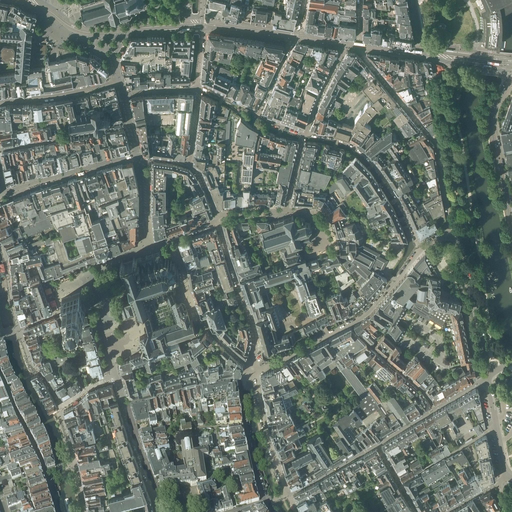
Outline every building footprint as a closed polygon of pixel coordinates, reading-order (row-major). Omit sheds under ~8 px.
[(81,12),(82,14),(104,7),(107,18),(108,22),(121,19),(121,20),(122,20),(122,19),(126,17),(126,19),(127,18),(127,17),(130,16),(130,17),(131,16),(128,13),(135,6),(141,1),(144,5),(145,4),(143,2),(144,0),(91,0),(92,2),(80,6),(80,7),(81,11),(81,12)] [(245,4),(227,0),(206,0),(206,2),(199,0),(199,2),(199,3),(206,4),(205,11),(204,14),(205,14),(205,15),(214,16),(215,14),(222,16),(224,17),(225,18),(227,18),(228,17),(231,18),(238,20),(238,19),(241,20),(242,17),(243,17),(245,10),(244,10),(245,4)] [(253,6),(252,9),(267,11),(267,9),(278,12),(278,11),(273,10),(274,0),(248,0),(248,5),(253,6)] [(287,10),(286,14),(297,16),(300,3),(300,0),(283,0),(283,3),(285,3),(284,7),(286,7),(286,10),(287,10)] [(396,10),(409,12),(408,9),(408,7),(407,4),(406,0),(399,0),(400,0),(391,2),(391,7),(395,6),(395,7),(394,7),(394,11),(396,10)] [(485,32),(485,34),(486,34),(486,37),(485,37),(486,37),(485,40),(483,40),(483,41),(485,41),(484,43),(484,44),(487,44),(489,45),(488,48),(496,49),(497,46),(498,43),(500,43),(500,42),(501,39),(501,37),(501,34),(501,32),(501,29),(501,27),(501,24),(501,21),(501,19),(501,17),(501,15),(503,13),(511,9),(511,0),(476,0),(482,11),(481,11),(482,17),(484,17),(485,19),(485,22),(485,25),(485,27),(485,29),(485,32)] [(145,6),(144,5),(141,1),(135,6),(139,11),(145,6)] [(335,12),(355,15),(356,15),(356,13),(355,13),(356,8),(339,6),(309,1),(308,8),(316,9),(320,10),(325,11),(327,11),(335,12)] [(0,17),(5,18),(5,17),(7,13),(8,13),(13,5),(12,4),(11,5),(8,4),(5,3),(5,4),(4,4),(4,3),(1,3),(0,3),(0,2),(0,17)] [(5,19),(8,20),(19,24),(25,13),(14,5),(13,5),(8,13),(7,13),(5,17),(5,18),(5,19)] [(128,13),(131,16),(132,17),(139,11),(135,6),(128,13)] [(104,7),(82,14),(82,15),(83,17),(83,18),(83,17),(84,20),(84,21),(84,20),(85,24),(85,25),(96,22),(107,18),(104,7)] [(363,16),(372,17),(375,18),(375,13),(376,13),(376,12),(375,12),(375,8),(363,7),(363,16)] [(306,21),(314,22),(316,9),(308,8),(306,21)] [(265,24),(266,19),(267,11),(252,9),(250,22),(251,22),(253,22),(265,24)] [(267,9),(267,11),(266,19),(271,20),(273,21),(273,22),(273,23),(273,24),(272,25),(273,25),(276,26),(286,27),(293,29),(294,28),(293,28),(295,20),(296,20),(297,16),(297,17),(297,16),(286,14),(282,13),(278,12),(267,9)] [(318,21),(318,23),(317,32),(323,33),(324,33),(324,34),(326,21),(326,18),(324,18),(325,11),(320,10),(319,17),(318,21)] [(396,20),(411,22),(410,22),(410,18),(409,15),(409,12),(396,10),(396,11),(397,11),(396,20)] [(331,35),(333,22),(333,17),(333,16),(334,16),(335,12),(327,11),(326,18),(326,21),(324,34),(331,34),(331,35)] [(333,22),(339,22),(339,18),(342,19),(350,19),(354,20),(355,20),(355,15),(335,12),(334,16),(333,16),(333,17),(333,22)] [(25,13),(19,24),(32,30),(33,29),(35,21),(36,16),(25,13)] [(363,16),(363,25),(366,25),(366,24),(368,24),(368,21),(371,21),(372,17),(363,16)] [(375,41),(378,18),(375,18),(372,17),(371,21),(371,24),(370,23),(370,28),(371,28),(369,40),(374,41),(375,41)] [(337,35),(343,36),(345,20),(342,19),(339,18),(339,22),(337,35)] [(381,42),(381,33),(382,31),(383,19),(381,18),(378,18),(375,41),(380,41),(380,42),(381,42)] [(397,28),(412,31),(411,25),(411,22),(396,20),(383,19),(382,31),(382,29),(383,26),(389,27),(389,23),(398,24),(397,28)] [(1,38),(18,39),(19,24),(8,20),(8,29),(6,29),(6,30),(1,29),(1,38)] [(311,32),(317,32),(318,23),(314,22),(306,21),(305,24),(304,29),(306,31),(311,31),(311,32)] [(363,25),(363,31),(369,32),(370,28),(370,23),(371,24),(371,21),(368,21),(368,24),(366,24),(366,25),(363,25)] [(18,39),(18,45),(17,52),(16,61),(16,64),(16,66),(15,73),(29,70),(32,39),(32,30),(19,24),(18,39)] [(397,36),(399,36),(406,37),(413,38),(413,37),(413,35),(413,34),(412,31),(397,28),(397,29),(398,29),(397,36)] [(207,55),(214,57),(215,58),(216,54),(213,54),(214,35),(210,34),(209,34),(208,35),(208,39),(207,39),(207,49),(207,51),(207,55)] [(221,45),(218,59),(224,60),(227,44),(226,44),(228,37),(227,37),(224,36),(223,36),(222,35),(221,35),(220,44),(221,45)] [(396,44),(398,44),(399,36),(397,36),(392,35),(391,43),(396,44)] [(399,44),(405,45),(406,37),(399,36),(398,44),(399,44)] [(227,44),(224,60),(229,61),(232,52),(233,49),(233,47),(234,43),(235,38),(235,37),(233,37),(228,37),(226,44),(227,44)] [(259,55),(260,51),(264,42),(251,40),(250,39),(248,39),(248,40),(238,38),(238,37),(236,37),(235,38),(234,43),(233,47),(233,49),(237,50),(255,53),(259,55)] [(406,37),(405,45),(407,46),(407,45),(413,46),(414,47),(415,47),(415,45),(414,45),(413,38),(406,37)] [(121,59),(144,60),(144,62),(148,62),(148,74),(155,74),(161,74),(161,73),(156,72),(156,65),(158,65),(158,60),(164,60),(165,61),(165,39),(164,39),(159,39),(154,39),(154,38),(144,38),(144,44),(129,44),(128,46),(125,52),(124,52),(124,53),(121,58),(121,59)] [(166,39),(165,39),(165,61),(172,61),(172,56),(172,49),(174,49),(174,39),(173,39),(172,39),(171,39),(170,39),(166,39)] [(174,39),(174,49),(172,49),(172,56),(183,57),(192,58),(193,51),(194,39),(184,39),(174,39)] [(269,49),(269,54),(278,56),(280,57),(285,48),(285,47),(284,46),(283,45),(282,45),(264,42),(260,51),(264,53),(266,49),(269,49)] [(295,45),(292,49),(296,51),(305,55),(307,51),(307,50),(309,45),(307,45),(298,44),(295,45)] [(305,55),(308,56),(310,53),(313,46),(309,45),(307,50),(307,51),(305,55)] [(0,71),(7,71),(7,69),(10,69),(10,70),(13,71),(13,65),(16,66),(16,64),(13,64),(14,61),(16,61),(17,52),(14,52),(14,49),(12,47),(4,46),(1,48),(1,51),(0,50),(0,71)] [(311,59),(310,62),(317,66),(322,53),(321,53),(321,52),(320,52),(321,47),(313,46),(310,53),(308,56),(312,58),(311,59)] [(317,66),(328,72),(330,66),(324,63),(327,54),(328,48),(321,47),(320,52),(321,52),(321,53),(322,53),(317,66)] [(327,54),(328,54),(328,56),(334,59),(336,54),(337,52),(338,51),(337,50),(336,50),(333,49),(330,49),(328,48),(327,54)] [(292,49),(290,53),(300,58),(302,55),(304,56),(305,56),(311,59),(312,58),(308,56),(305,55),(296,51),(292,49)] [(346,52),(343,58),(349,61),(354,52),(348,51),(347,50),(346,51),(346,52)] [(358,56),(354,52),(349,61),(352,64),(358,56)] [(215,71),(217,65),(214,64),(215,61),(213,60),(214,57),(207,55),(204,55),(198,53),(198,54),(197,65),(203,66),(203,65),(206,66),(206,67),(210,68),(210,70),(215,71)] [(287,60),(287,61),(295,65),(295,64),(299,66),(300,63),(298,62),(300,58),(290,53),(287,60)] [(77,54),(76,56),(76,62),(76,65),(77,68),(77,70),(84,69),(84,70),(91,69),(89,58),(77,54)] [(324,63),(330,66),(334,59),(328,56),(328,54),(327,54),(324,63)] [(372,62),(376,66),(381,61),(379,61),(380,56),(366,54),(372,62)] [(45,68),(42,68),(43,74),(71,72),(77,70),(77,68),(76,65),(76,62),(76,56),(75,57),(68,58),(66,58),(66,59),(60,61),(60,60),(56,61),(49,63),(48,61),(49,61),(48,58),(46,58),(45,68)] [(255,63),(259,65),(259,64),(265,67),(265,66),(274,70),(279,61),(266,57),(263,56),(261,60),(257,58),(255,63)] [(355,66),(362,61),(358,56),(352,64),(355,66)] [(383,63),(383,67),(387,67),(388,67),(389,63),(385,62),(386,56),(385,56),(385,57),(385,56),(380,56),(379,61),(381,61),(382,62),(382,63),(383,63)] [(171,76),(171,84),(189,83),(190,83),(190,82),(190,81),(189,81),(191,70),(192,58),(183,57),(181,76),(171,76)] [(94,59),(89,58),(91,69),(96,68),(100,64),(94,59)] [(334,74),(347,85),(351,80),(357,71),(358,72),(361,71),(360,70),(366,65),(362,61),(355,66),(352,64),(349,61),(343,58),(334,74)] [(395,72),(398,76),(405,75),(405,59),(399,58),(399,68),(393,67),(393,68),(395,72)] [(123,68),(132,69),(139,69),(139,71),(142,71),(142,74),(148,74),(148,62),(144,62),(144,60),(121,59),(123,67),(123,68)] [(392,85),(396,90),(417,84),(415,74),(416,73),(414,60),(405,59),(405,75),(398,76),(400,78),(392,85)] [(161,74),(155,74),(155,85),(171,84),(171,76),(172,61),(165,61),(164,60),(164,72),(164,76),(160,76),(160,75),(161,75),(161,74)] [(287,61),(284,67),(293,71),(295,69),(293,68),(295,65),(287,61)] [(430,62),(424,61),(423,61),(427,81),(439,78),(439,79),(441,79),(440,75),(436,75),(434,64),(432,64),(431,62),(430,62)] [(303,72),(312,76),(323,81),(328,72),(317,66),(310,62),(309,63),(307,62),(306,64),(304,64),(302,69),(304,70),(303,72)] [(108,70),(100,64),(96,68),(100,72),(106,75),(108,70)] [(216,89),(227,94),(233,77),(234,76),(235,72),(220,66),(217,64),(217,65),(215,71),(214,78),(212,87),(213,87),(211,94),(214,95),(216,89)] [(259,64),(259,65),(257,69),(262,72),(263,71),(272,75),(273,72),(274,70),(265,66),(265,67),(259,64)] [(197,65),(195,76),(200,77),(201,77),(204,78),(207,78),(207,74),(209,75),(209,77),(214,78),(215,71),(210,70),(210,68),(206,67),(206,66),(203,65),(203,66),(197,65)] [(361,71),(363,74),(368,70),(369,69),(368,67),(367,66),(366,66),(366,65),(360,70),(361,71)] [(296,66),(295,69),(293,71),(284,67),(282,70),(281,71),(282,72),(281,73),(290,78),(291,76),(292,76),(293,76),(294,77),(294,76),(295,76),(296,73),(301,75),(303,72),(304,70),(302,69),(296,66)] [(15,73),(15,77),(20,77),(25,76),(26,76),(30,76),(37,75),(43,74),(42,68),(41,68),(29,70),(15,73)] [(105,79),(106,75),(100,72),(96,68),(97,71),(96,71),(98,81),(105,79)] [(383,74),(386,78),(395,72),(393,68),(393,70),(390,71),(389,70),(383,74)] [(77,70),(80,85),(87,84),(84,70),(84,69),(77,70)] [(84,70),(87,84),(93,82),(91,69),(84,70)] [(132,69),(132,75),(132,79),(133,87),(134,87),(138,86),(138,87),(140,86),(139,71),(139,69),(132,69)] [(257,69),(255,75),(260,77),(260,76),(269,81),(272,75),(263,71),(262,72),(257,69)] [(368,70),(363,74),(368,80),(370,79),(374,76),(369,69),(368,70)] [(71,72),(74,86),(80,85),(77,70),(71,72)] [(126,79),(126,80),(130,79),(132,79),(132,75),(130,75),(129,71),(124,71),(124,72),(125,74),(124,75),(124,76),(125,75),(125,76),(126,79)] [(139,71),(140,86),(144,86),(145,86),(148,86),(147,80),(143,80),(142,74),(142,71),(139,71)] [(43,74),(44,91),(50,91),(56,90),(74,86),(71,72),(43,74)] [(386,78),(392,85),(400,78),(398,76),(395,72),(386,78)] [(417,84),(422,83),(423,83),(420,73),(420,72),(416,73),(415,74),(417,84)] [(279,76),(277,80),(287,85),(290,78),(281,73),(280,74),(280,76),(280,75),(279,76)] [(30,76),(26,76),(26,83),(28,93),(37,92),(39,92),(44,91),(43,74),(37,75),(30,76)] [(155,74),(148,74),(142,74),(143,80),(147,80),(148,86),(155,85),(155,74)] [(207,78),(204,78),(204,82),(203,83),(204,83),(212,87),(214,78),(209,77),(209,75),(207,74),(207,78)] [(321,101),(334,107),(335,106),(340,109),(341,107),(338,105),(340,102),(335,100),(332,100),(334,97),(335,97),(336,96),(334,95),(339,86),(345,89),(347,85),(334,74),(331,82),(321,101)] [(255,81),(257,82),(266,87),(267,85),(269,82),(269,81),(260,76),(260,77),(255,75),(252,80),(255,81)] [(204,82),(204,78),(201,77),(200,77),(195,76),(195,79),(195,80),(195,81),(196,83),(200,83),(200,87),(201,88),(202,89),(204,90),(204,91),(205,84),(204,84),(204,83),(203,83),(204,82)] [(231,96),(235,98),(239,86),(234,84),(237,77),(234,76),(233,77),(227,94),(223,100),(228,102),(231,96)] [(312,76),(308,85),(319,90),(319,89),(320,88),(320,87),(320,86),(321,85),(322,83),(323,82),(323,81),(312,76)] [(389,107),(390,107),(396,101),(390,95),(385,89),(384,87),(375,77),(373,78),(362,87),(373,100),(377,108),(382,114),(389,107)] [(243,102),(247,90),(249,86),(244,83),(245,80),(242,78),(241,82),(239,86),(235,98),(237,99),(238,100),(235,105),(238,107),(240,108),(243,102)] [(274,87),(291,95),(292,94),(293,95),(296,89),(296,90),(299,84),(297,83),(298,82),(296,81),(293,87),(287,85),(277,80),(276,83),(274,87)] [(254,93),(257,94),(262,96),(266,87),(257,82),(255,88),(256,89),(254,93)] [(403,98),(404,100),(417,97),(418,102),(426,100),(425,97),(429,96),(428,88),(424,89),(422,83),(417,84),(396,90),(397,92),(398,94),(399,94),(401,96),(401,97),(402,98),(403,98)] [(298,97),(302,99),(303,96),(306,97),(305,101),(303,102),(302,103),(302,105),(302,107),(301,110),(309,114),(309,113),(311,107),(317,94),(317,93),(306,89),(308,85),(306,84),(304,87),(304,88),(302,87),(298,96),(298,97)] [(178,95),(177,103),(177,108),(176,123),(176,126),(176,130),(182,131),(189,131),(189,130),(190,126),(190,125),(191,123),(190,123),(192,110),(193,103),(193,96),(192,95),(191,95),(192,95),(194,91),(193,89),(190,85),(187,88),(190,92),(188,95),(187,95),(185,95),(178,95)] [(319,90),(308,85),(306,89),(317,93),(319,90)] [(272,92),(267,101),(272,103),(274,104),(274,103),(275,104),(277,105),(279,102),(281,103),(283,98),(289,100),(289,99),(291,95),(274,87),(272,92)] [(105,90),(95,93),(99,108),(100,109),(105,108),(104,106),(104,104),(103,102),(103,101),(102,95),(106,94),(105,90)] [(242,109),(248,112),(251,106),(257,94),(254,93),(247,90),(243,102),(245,103),(242,109)] [(93,93),(90,94),(93,104),(94,106),(93,106),(95,110),(99,108),(95,93),(95,92),(93,93)] [(117,97),(115,92),(106,94),(102,95),(103,101),(117,97)] [(99,108),(95,110),(93,106),(94,106),(93,104),(90,94),(90,95),(87,95),(84,96),(83,96),(80,97),(77,98),(76,98),(73,99),(72,99),(73,99),(72,99),(77,118),(69,120),(70,123),(69,123),(70,124),(70,127),(70,128),(71,128),(72,132),(71,133),(72,133),(74,132),(74,133),(75,133),(75,132),(79,132),(80,132),(84,131),(85,131),(89,130),(90,130),(94,129),(95,129),(103,128),(103,127),(105,127),(107,127),(110,126),(113,126),(114,126),(113,122),(112,117),(111,114),(110,112),(108,112),(106,112),(105,111),(105,110),(105,108),(100,109),(99,108)] [(251,106),(248,112),(254,115),(255,112),(257,108),(256,108),(262,96),(257,94),(251,106)] [(283,130),(287,131),(287,129),(288,130),(290,124),(292,125),(296,115),(298,109),(302,99),(298,97),(296,96),(293,95),(292,94),(291,95),(289,99),(287,105),(280,120),(285,122),(282,130),(283,130)] [(143,96),(144,104),(148,104),(148,110),(173,109),(173,108),(173,103),(175,103),(177,103),(178,95),(175,95),(145,96),(143,96)] [(133,108),(135,116),(145,114),(144,107),(144,104),(143,96),(138,97),(136,98),(136,97),(132,98),(131,98),(130,99),(131,100),(132,104),(132,107),(132,109),(133,108)] [(202,96),(200,113),(216,116),(216,114),(213,114),(214,108),(216,108),(217,108),(217,106),(217,105),(217,103),(215,102),(209,99),(204,97),(202,96)] [(118,102),(117,97),(103,101),(103,102),(105,101),(106,103),(104,104),(104,106),(118,102)] [(408,104),(414,111),(429,107),(433,106),(431,98),(426,100),(418,102),(408,104)] [(64,101),(67,113),(68,120),(69,120),(77,118),(72,99),(64,101)] [(366,119),(377,108),(373,100),(370,101),(368,104),(367,103),(364,106),(365,107),(361,111),(361,110),(359,112),(360,112),(358,115),(357,116),(356,119),(360,121),(349,138),(349,139),(350,139),(354,141),(356,143),(357,143),(367,130),(371,126),(363,121),(365,118),(366,119)] [(55,102),(58,115),(67,113),(64,101),(55,102)] [(259,119),(264,121),(267,115),(272,103),(267,101),(262,113),(259,119)] [(327,112),(331,114),(334,107),(321,101),(318,108),(327,112)] [(388,112),(393,117),(403,109),(396,102),(396,101),(390,107),(391,109),(388,112)] [(58,115),(55,102),(46,103),(42,104),(44,118),(46,127),(43,127),(45,138),(50,137),(51,137),(50,131),(59,129),(60,130),(60,129),(61,129),(58,125),(58,124),(57,119),(58,118),(57,116),(58,116),(58,115)] [(276,119),(280,120),(287,105),(281,103),(279,102),(277,105),(276,108),(272,117),(270,124),(274,125),(276,119)] [(271,117),(272,117),(276,108),(273,107),(275,104),(274,103),(274,104),(272,103),(267,115),(264,121),(267,122),(267,121),(271,117)] [(34,120),(34,126),(34,128),(41,127),(39,121),(40,120),(40,118),(44,118),(42,104),(33,105),(34,116),(34,120)] [(11,105),(12,116),(12,119),(24,119),(25,119),(23,106),(23,105),(22,105),(19,105),(13,105),(11,105)] [(0,107),(0,114),(5,114),(5,116),(8,116),(8,112),(6,112),(6,110),(1,110),(1,107),(0,107)] [(414,111),(420,119),(430,112),(429,107),(414,111)] [(325,111),(327,112),(318,108),(318,109),(315,116),(316,116),(314,120),(313,122),(319,125),(322,118),(325,111)] [(296,126),(294,132),(299,134),(300,128),(303,128),(305,122),(307,119),(309,114),(301,110),(298,109),(292,125),(296,126)] [(393,117),(399,125),(409,118),(409,117),(403,109),(393,117)] [(323,132),(329,119),(331,114),(327,112),(325,116),(327,116),(325,121),(322,120),(323,118),(322,118),(319,125),(316,131),(315,138),(323,140),(324,133),(323,132)] [(353,126),(342,123),(343,121),(341,120),(345,113),(342,112),(337,122),(329,119),(323,132),(324,133),(327,133),(326,140),(331,141),(337,142),(338,135),(341,136),(344,137),(349,138),(360,121),(356,119),(355,120),(356,121),(353,126)] [(420,119),(422,122),(428,121),(431,120),(432,119),(434,119),(433,118),(430,112),(420,119)] [(200,113),(199,120),(211,122),(211,117),(214,118),(214,119),(217,119),(217,118),(218,118),(217,122),(217,123),(226,124),(226,120),(227,117),(224,117),(216,116),(200,113)] [(0,125),(6,124),(6,128),(12,127),(12,126),(11,119),(12,119),(12,116),(8,116),(5,116),(5,114),(0,114),(0,125)] [(136,122),(136,123),(140,122),(146,121),(146,120),(145,115),(145,114),(135,116),(136,122)] [(241,180),(243,180),(251,180),(253,157),(254,150),(260,151),(261,147),(254,145),(258,130),(258,129),(254,127),(252,126),(251,126),(249,124),(241,118),(237,125),(235,128),(237,128),(237,129),(235,136),(235,141),(252,144),(251,147),(248,147),(245,150),(244,150),(243,162),(245,162),(245,164),(243,164),(241,180)] [(398,125),(402,131),(413,123),(409,118),(399,125),(398,125)] [(431,120),(428,121),(434,131),(437,130),(434,125),(433,120),(432,119),(431,120)] [(198,126),(210,128),(211,124),(212,124),(212,125),(213,125),(214,125),(217,125),(217,123),(217,122),(211,122),(199,120),(198,126)] [(146,121),(140,122),(136,123),(137,123),(138,127),(137,127),(137,130),(138,130),(139,134),(140,138),(140,139),(141,142),(141,143),(142,147),(141,147),(142,150),(143,149),(143,150),(143,152),(144,152),(146,154),(148,154),(150,154),(150,155),(150,149),(149,147),(148,141),(148,136),(147,132),(146,127),(146,121)] [(428,121),(422,122),(428,129),(428,128),(431,133),(434,131),(428,121)] [(504,130),(504,131),(511,129),(511,123),(505,121),(504,121),(504,123),(504,124),(503,127),(504,127),(504,130)] [(310,131),(311,131),(310,138),(315,138),(316,131),(319,125),(313,122),(312,125),(310,131)] [(16,130),(17,137),(19,143),(30,141),(30,133),(30,126),(30,123),(26,123),(27,129),(17,130),(16,130)] [(413,131),(413,132),(418,129),(413,123),(402,131),(405,137),(413,131)] [(197,136),(196,141),(206,142),(215,143),(217,129),(210,128),(198,126),(197,136)] [(34,128),(34,134),(37,133),(38,140),(45,138),(43,127),(41,127),(34,128)] [(416,165),(429,158),(419,141),(420,141),(426,137),(423,133),(420,135),(419,134),(422,132),(419,128),(418,129),(413,132),(416,136),(418,134),(418,136),(408,142),(407,143),(409,147),(406,149),(416,165)] [(503,140),(511,138),(511,129),(504,131),(502,132),(502,133),(502,135),(503,140)] [(0,139),(13,137),(17,137),(16,130),(12,131),(0,132),(0,137),(0,140),(0,139)] [(264,131),(258,130),(254,145),(261,147),(262,143),(267,143),(270,134),(266,132),(264,131)] [(361,155),(365,150),(366,150),(365,149),(366,149),(379,138),(375,134),(375,133),(373,131),(371,134),(367,130),(357,143),(356,144),(360,146),(356,152),(360,155),(361,155)] [(385,149),(398,142),(399,141),(398,140),(398,141),(397,140),(391,130),(389,131),(385,134),(380,138),(370,147),(366,150),(365,150),(361,155),(364,159),(365,160),(369,155),(372,158),(385,149)] [(115,131),(105,133),(108,142),(112,141),(111,137),(115,136),(115,138),(117,138),(115,131)] [(181,138),(181,144),(180,151),(187,152),(187,147),(189,132),(189,131),(182,131),(182,136),(181,136),(181,137),(181,138)] [(98,135),(99,141),(99,143),(103,142),(104,144),(108,144),(108,142),(105,133),(98,135)] [(159,135),(148,136),(148,141),(149,147),(150,155),(158,156),(173,158),(175,144),(176,134),(169,134),(166,134),(166,136),(164,136),(162,136),(160,136),(159,135)] [(275,136),(270,134),(267,143),(267,144),(271,146),(270,149),(273,150),(274,147),(276,143),(276,142),(275,141),(276,136),(275,136)] [(95,146),(98,158),(99,158),(100,158),(100,157),(102,157),(103,157),(99,143),(99,141),(98,141),(97,140),(96,140),(94,135),(93,136),(94,142),(95,146)] [(118,143),(121,153),(130,151),(128,141),(127,141),(121,142),(119,140),(118,141),(117,138),(115,138),(115,136),(111,137),(112,141),(113,144),(118,143)] [(280,137),(276,136),(275,141),(276,142),(276,143),(277,143),(276,145),(277,146),(277,147),(278,147),(279,146),(278,151),(282,152),(286,139),(280,137)] [(13,137),(0,139),(1,146),(14,144),(13,137)] [(426,137),(420,141),(423,147),(426,145),(430,141),(426,137)] [(74,139),(75,146),(76,150),(81,149),(86,148),(86,145),(81,147),(80,145),(82,144),(81,138),(79,138),(74,139)] [(506,151),(507,151),(511,150),(511,138),(503,140),(503,141),(504,145),(505,148),(505,149),(506,151)] [(292,141),(286,139),(282,152),(281,156),(281,157),(287,158),(292,141)] [(108,144),(111,155),(121,153),(118,143),(113,144),(112,141),(108,142),(108,144)] [(196,143),(195,148),(203,149),(203,144),(206,145),(206,142),(196,141),(196,143)] [(217,159),(225,159),(225,143),(225,141),(218,141),(217,155),(217,159)] [(296,142),(292,141),(287,158),(289,159),(294,160),(298,142),(296,142)] [(429,151),(435,148),(435,146),(434,146),(434,145),(430,141),(426,145),(429,151)] [(304,148),(304,151),(302,156),(303,156),(315,159),(316,155),(317,156),(319,145),(317,144),(316,144),(315,143),(313,143),(310,143),(310,142),(308,142),(307,143),(305,143),(304,148)] [(394,157),(402,152),(401,151),(405,149),(402,145),(401,146),(398,142),(385,149),(372,158),(367,162),(369,164),(374,161),(375,162),(376,163),(385,157),(386,158),(387,157),(386,155),(382,158),(380,156),(381,155),(380,154),(382,153),(383,154),(386,151),(386,150),(388,149),(394,157)] [(38,160),(41,174),(46,173),(44,166),(43,160),(42,156),(41,152),(49,150),(48,144),(39,146),(40,152),(37,153),(38,160)] [(175,144),(173,158),(184,159),(186,158),(187,152),(180,151),(181,144),(175,144)] [(328,163),(331,150),(329,150),(329,149),(329,147),(328,146),(326,145),(325,146),(324,146),(324,148),(321,159),(321,160),(325,161),(324,164),(327,164),(327,163),(328,163)] [(71,152),(74,165),(75,165),(75,164),(79,163),(76,150),(75,146),(70,147),(71,152)] [(81,149),(85,161),(87,161),(87,162),(90,161),(90,160),(94,159),(91,147),(86,148),(81,149)] [(57,155),(60,169),(65,167),(63,160),(62,154),(60,149),(56,150),(57,155)] [(76,150),(79,163),(85,162),(85,161),(81,149),(76,150)] [(339,152),(337,152),(334,163),(333,166),(336,167),(336,165),(340,165),(340,166),(342,160),(344,154),(344,152),(344,151),(345,151),(344,151),(343,149),(341,149),(341,150),(340,149),(340,150),(339,151),(339,152)] [(327,164),(333,166),(334,163),(337,152),(335,151),(334,151),(334,150),(333,151),(331,150),(328,163),(327,163),(327,164)] [(34,161),(38,175),(41,174),(38,160),(37,153),(36,152),(32,153),(34,160),(34,161)] [(199,168),(202,170),(212,165),(207,164),(209,159),(213,159),(213,160),(217,160),(217,159),(217,155),(214,155),(214,152),(209,152),(209,156),(204,155),(205,154),(202,153),(201,153),(201,155),(194,154),(194,160),(194,161),(193,161),(193,164),(199,168)] [(402,152),(394,157),(395,158),(392,160),(380,168),(375,172),(378,176),(383,172),(389,180),(405,170),(397,157),(400,155),(403,153),(402,152)] [(50,166),(51,169),(51,171),(52,171),(57,170),(54,158),(56,158),(55,156),(52,156),(51,153),(49,153),(48,153),(46,154),(46,155),(42,156),(43,160),(44,166),(48,165),(49,166),(50,166)] [(63,160),(65,167),(70,166),(66,153),(62,154),(63,160)] [(260,153),(259,158),(259,159),(260,159),(261,160),(267,161),(267,160),(269,154),(260,153)] [(281,156),(269,154),(267,160),(267,161),(261,160),(260,159),(259,166),(258,168),(259,168),(265,169),(265,170),(264,170),(265,170),(268,171),(269,171),(268,171),(269,170),(278,172),(280,163),(279,163),(280,162),(281,157),(281,156)] [(301,162),(312,164),(313,164),(314,160),(315,160),(315,159),(303,156),(303,157),(302,157),(302,159),(302,160),(301,162)] [(427,169),(436,165),(435,162),(436,162),(436,160),(435,160),(434,156),(429,158),(432,164),(425,166),(427,169)] [(380,168),(392,160),(390,157),(388,158),(387,157),(386,158),(385,157),(376,163),(377,164),(376,164),(377,164),(377,165),(378,165),(380,168)] [(21,168),(19,168),(22,179),(27,177),(25,168),(28,167),(27,162),(26,158),(22,159),(20,159),(21,162),(19,163),(21,168)] [(354,177),(350,181),(352,184),(357,180),(361,185),(373,177),(370,172),(369,171),(368,171),(368,170),(368,171),(367,170),(366,169),(367,169),(366,169),(358,160),(355,158),(354,159),(343,171),(342,174),(345,173),(347,176),(350,174),(352,175),(354,177)] [(2,160),(4,167),(9,166),(9,167),(14,166),(14,163),(13,163),(9,163),(8,159),(2,160)] [(293,165),(294,160),(289,159),(288,160),(287,160),(286,163),(280,162),(279,163),(280,163),(278,172),(290,174),(293,165)] [(202,170),(209,188),(217,184),(224,185),(225,162),(217,165),(217,162),(217,160),(213,160),(212,165),(202,170)] [(5,173),(19,168),(18,163),(18,162),(14,163),(14,166),(9,167),(9,166),(4,167),(5,173)] [(152,163),(152,189),(165,188),(166,176),(177,177),(177,172),(172,171),(173,165),(153,162),(152,163)] [(125,174),(131,194),(138,191),(138,188),(138,186),(137,183),(137,181),(136,178),(133,163),(122,165),(125,174)] [(429,178),(437,175),(437,174),(438,174),(437,173),(438,173),(438,171),(437,171),(437,168),(437,166),(436,166),(436,165),(427,169),(424,171),(426,175),(427,175),(429,178)] [(119,189),(122,197),(131,194),(125,174),(120,175),(117,166),(111,167),(113,171),(114,176),(111,177),(115,190),(119,189)] [(315,184),(317,185),(325,187),(326,186),(326,184),(332,174),(325,172),(320,171),(318,171),(312,169),(312,170),(300,167),(297,179),(306,181),(306,182),(310,183),(315,184)] [(390,182),(393,187),(411,177),(414,175),(411,167),(405,170),(389,180),(390,182)] [(6,179),(14,177),(15,182),(19,180),(22,179),(19,168),(5,173),(6,177),(5,177),(5,179),(6,179)] [(105,193),(108,200),(109,202),(122,197),(119,189),(115,190),(111,177),(108,168),(102,170),(109,191),(109,192),(105,193)] [(102,170),(97,172),(104,191),(107,190),(107,191),(109,191),(102,170)] [(189,170),(183,173),(178,172),(179,174),(184,175),(184,185),(190,183),(198,182),(198,181),(195,177),(189,170)] [(97,172),(86,176),(95,205),(108,200),(105,193),(104,191),(97,172)] [(290,174),(278,172),(276,180),(288,183),(290,174)] [(366,204),(367,207),(374,204),(372,200),(377,198),(379,202),(386,198),(384,195),(381,190),(380,187),(379,185),(379,184),(378,184),(377,182),(376,182),(373,177),(361,185),(357,180),(352,184),(350,181),(347,176),(345,173),(342,174),(336,176),(335,178),(335,179),(331,187),(330,188),(329,189),(330,193),(340,186),(344,193),(354,186),(364,200),(366,204)] [(429,185),(438,180),(438,179),(438,178),(438,176),(437,175),(429,178),(426,179),(429,185)] [(86,211),(89,211),(92,210),(97,209),(95,205),(86,176),(83,177),(80,177),(80,178),(77,179),(77,178),(76,179),(85,204),(84,204),(86,211)] [(397,194),(398,194),(409,188),(414,186),(412,182),(413,180),(411,177),(393,187),(394,188),(396,191),(391,194),(392,197),(397,194)] [(76,197),(78,206),(84,204),(85,204),(76,179),(74,179),(68,181),(73,198),(76,197)] [(294,189),(298,189),(304,190),(314,192),(314,190),(319,191),(320,187),(317,186),(317,185),(315,184),(314,186),(310,185),(310,183),(306,182),(306,181),(297,179),(296,179),(294,189)] [(238,195),(237,195),(235,196),(235,205),(240,204),(241,204),(249,203),(254,203),(258,203),(258,194),(250,194),(251,180),(243,180),(243,194),(240,194),(238,194),(238,195)] [(279,184),(278,188),(287,190),(288,183),(276,180),(276,183),(279,184)] [(431,198),(441,193),(440,193),(440,191),(440,190),(440,188),(439,188),(439,185),(439,184),(439,182),(438,182),(438,180),(429,185),(426,187),(431,198)] [(60,183),(68,208),(68,210),(74,208),(72,200),(74,200),(73,198),(68,181),(60,183)] [(204,192),(198,182),(190,183),(195,196),(193,198),(189,199),(190,200),(199,196),(198,195),(204,192)] [(48,205),(51,214),(68,208),(60,183),(51,186),(57,201),(52,203),(48,205)] [(217,184),(209,188),(217,207),(224,206),(224,185),(217,184)] [(51,186),(47,187),(49,193),(48,193),(52,203),(57,201),(51,186)] [(47,187),(42,189),(42,190),(48,205),(52,203),(48,193),(49,193),(47,187)] [(152,189),(151,212),(165,211),(165,209),(165,202),(167,202),(168,201),(168,197),(167,196),(165,196),(165,188),(152,189)] [(277,195),(274,194),(274,195),(285,197),(287,190),(278,188),(275,188),(274,191),(278,192),(277,195)] [(401,201),(402,202),(407,199),(412,197),(410,193),(414,191),(413,188),(410,189),(409,188),(398,194),(397,194),(392,197),(394,199),(395,202),(400,199),(401,201)] [(47,216),(51,214),(48,205),(42,190),(42,189),(31,192),(34,200),(36,200),(37,203),(39,202),(42,208),(43,208),(43,209),(44,209),(45,214),(46,213),(47,216)] [(295,204),(301,204),(304,190),(298,189),(295,204)] [(301,204),(312,205),(314,192),(304,190),(301,204)] [(316,206),(319,206),(323,200),(325,202),(328,198),(325,197),(327,193),(322,193),(319,191),(314,190),(314,192),(312,205),(314,206),(316,206)] [(95,205),(97,209),(98,212),(101,211),(108,209),(109,213),(110,216),(119,213),(116,207),(115,204),(138,195),(139,191),(138,191),(131,194),(122,197),(109,202),(108,200),(95,205)] [(21,219),(26,233),(27,233),(28,236),(56,226),(51,214),(47,216),(46,213),(45,214),(44,209),(43,209),(43,208),(42,208),(39,202),(37,203),(36,200),(34,200),(31,192),(30,192),(14,198),(21,219)] [(195,210),(199,209),(209,205),(204,192),(198,195),(199,196),(190,200),(193,210),(192,211),(193,215),(197,213),(195,210)] [(412,222),(414,227),(426,220),(429,219),(442,212),(444,211),(441,193),(431,198),(426,201),(423,202),(417,205),(407,211),(401,214),(403,217),(405,220),(410,218),(410,219),(405,221),(406,224),(412,222)] [(122,212),(119,213),(120,218),(126,216),(138,212),(138,195),(115,204),(116,207),(119,206),(122,212)] [(273,203),(273,204),(284,204),(285,197),(274,195),(273,201),(275,201),(275,203),(273,203)] [(399,210),(401,214),(407,211),(417,205),(414,201),(419,199),(417,196),(413,199),(412,197),(402,202),(405,207),(399,210)] [(18,220),(21,219),(14,198),(13,198),(7,201),(11,214),(12,215),(15,214),(17,217),(18,219),(18,220)] [(331,203),(328,198),(325,202),(323,200),(319,206),(321,209),(325,206),(326,206),(330,203),(331,203)] [(367,212),(368,216),(377,213),(376,211),(390,204),(389,203),(389,202),(386,198),(379,202),(374,204),(367,207),(370,211),(367,212)] [(6,216),(11,214),(7,201),(1,203),(6,216)] [(331,222),(334,229),(350,223),(349,221),(343,223),(341,217),(346,215),(345,215),(343,212),(339,206),(331,212),(330,212),(330,211),(335,208),(333,206),(332,207),(330,203),(326,206),(325,206),(321,209),(324,213),(325,214),(325,215),(331,222)] [(48,251),(48,252),(51,259),(53,258),(58,257),(63,272),(69,270),(69,269),(71,268),(76,267),(78,266),(82,264),(85,263),(89,261),(89,262),(91,261),(92,261),(95,260),(98,259),(91,240),(93,239),(89,229),(94,227),(92,220),(89,211),(86,211),(84,204),(78,206),(74,208),(68,210),(68,208),(51,214),(56,226),(59,233),(55,234),(48,237),(44,238),(46,243),(47,248),(55,245),(56,250),(55,251),(55,252),(54,252),(53,249),(48,251)] [(387,222),(384,215),(394,210),(391,206),(391,205),(391,206),(391,205),(390,204),(376,211),(377,213),(368,216),(372,227),(385,222),(387,222)] [(202,216),(203,216),(205,219),(207,218),(208,219),(208,220),(209,219),(210,218),(212,217),(213,216),(209,205),(199,209),(202,216)] [(91,240),(98,259),(101,257),(100,256),(108,253),(108,254),(108,255),(112,253),(100,217),(94,219),(93,214),(93,213),(92,210),(89,211),(92,220),(94,227),(89,229),(93,239),(91,240)] [(388,214),(392,224),(398,221),(398,220),(394,210),(384,215),(388,214)] [(100,217),(112,253),(114,252),(118,251),(121,250),(123,249),(120,241),(120,239),(116,229),(115,230),(110,216),(109,213),(102,216),(101,211),(98,212),(100,217)] [(164,225),(167,223),(166,216),(165,211),(151,212),(152,218),(152,220),(153,226),(164,225)] [(119,213),(110,216),(115,230),(116,229),(120,228),(124,227),(129,225),(138,222),(138,212),(126,216),(120,218),(119,213)] [(0,228),(11,222),(16,220),(18,219),(17,217),(15,214),(12,215),(11,214),(6,216),(6,217),(1,220),(0,220),(0,228)] [(178,218),(178,219),(182,229),(196,223),(194,219),(193,215),(187,217),(186,215),(184,216),(178,218)] [(268,251),(285,245),(292,243),(293,246),(300,243),(301,245),(302,245),(302,244),(302,243),(304,242),(304,243),(305,243),(305,242),(307,241),(307,242),(308,242),(308,241),(310,240),(310,241),(311,240),(311,239),(312,237),(313,237),(313,236),(312,236),(311,234),(312,233),(311,232),(310,233),(308,232),(311,229),(312,229),(312,228),(311,227),(310,224),(310,223),(309,223),(305,222),(304,223),(305,221),(304,219),(302,219),(302,218),(300,219),(298,219),(297,220),(295,221),(295,220),(294,221),(293,216),(291,216),(292,217),(284,220),(284,219),(283,219),(279,221),(279,220),(278,220),(278,221),(275,222),(273,221),(273,222),(268,223),(266,222),(268,229),(260,232),(260,235),(265,251),(268,250),(268,251)] [(0,236),(0,243),(4,242),(17,237),(26,233),(21,219),(18,220),(18,219),(16,220),(19,227),(14,229),(13,229),(0,236)] [(167,223),(164,225),(168,234),(182,229),(178,219),(167,223)] [(414,227),(414,228),(409,230),(410,234),(411,236),(413,243),(420,240),(424,236),(431,232),(437,228),(437,227),(437,226),(434,222),(429,225),(426,220),(414,227)] [(250,235),(260,232),(268,229),(266,222),(266,221),(255,222),(248,222),(249,228),(250,235)] [(389,225),(391,232),(401,228),(399,223),(399,222),(398,221),(392,224),(389,225)] [(11,222),(0,228),(0,236),(13,229),(14,229),(12,225),(11,222)] [(128,238),(138,235),(138,222),(129,225),(124,227),(128,238)] [(224,232),(228,244),(237,241),(239,240),(243,239),(243,238),(240,238),(237,230),(239,230),(237,222),(235,222),(222,223),(224,232)] [(248,222),(237,222),(239,230),(249,228),(248,222)] [(339,247),(340,254),(351,258),(359,262),(374,271),(375,270),(382,274),(381,276),(387,279),(386,279),(382,276),(383,274),(381,272),(386,263),(375,257),(376,255),(375,254),(361,246),(360,243),(364,243),(362,235),(360,228),(358,222),(355,223),(355,222),(350,223),(334,229),(333,229),(334,232),(335,232),(335,234),(336,236),(339,236),(339,239),(339,247)] [(164,225),(153,226),(153,230),(154,237),(154,238),(155,239),(156,239),(156,238),(165,235),(168,234),(164,225)] [(209,232),(212,240),(214,240),(213,239),(218,237),(217,234),(217,233),(216,231),(216,230),(216,229),(216,228),(215,228),(215,229),(215,230),(211,231),(209,232)] [(401,228),(391,232),(389,233),(391,237),(391,241),(400,242),(407,242),(402,230),(402,229),(401,228)] [(202,241),(203,243),(212,240),(209,232),(204,233),(201,234),(203,240),(202,241)] [(17,237),(4,242),(0,243),(0,248),(6,246),(28,238),(26,234),(22,236),(22,237),(18,239),(18,238),(17,237)] [(195,249),(197,254),(198,254),(197,253),(203,251),(203,250),(202,250),(200,246),(203,245),(203,243),(202,241),(203,240),(201,234),(192,238),(193,243),(195,249)] [(120,241),(123,249),(138,243),(138,238),(139,238),(139,237),(138,236),(138,235),(128,238),(120,241)] [(6,246),(0,248),(0,252),(1,253),(8,250),(8,251),(19,246),(24,245),(30,242),(28,237),(28,238),(6,246)] [(203,243),(203,245),(207,243),(209,248),(220,244),(218,237),(213,239),(214,240),(212,240),(203,243)] [(2,257),(10,255),(28,249),(35,247),(45,243),(43,239),(43,238),(31,243),(32,243),(28,244),(19,248),(19,246),(8,251),(8,250),(1,253),(2,257)] [(178,242),(180,248),(193,243),(192,238),(185,240),(178,242)] [(231,254),(236,270),(254,264),(253,262),(250,263),(249,259),(250,258),(250,257),(248,257),(243,242),(240,243),(239,240),(237,241),(241,251),(231,254)] [(228,244),(231,254),(241,251),(237,241),(228,244)] [(181,249),(182,253),(195,249),(193,243),(180,248),(181,249)] [(280,250),(285,266),(301,260),(297,249),(302,247),(302,245),(301,245),(300,243),(293,246),(292,243),(285,245),(286,248),(280,250)] [(207,255),(207,256),(222,251),(220,244),(209,248),(210,254),(207,255)] [(11,261),(18,259),(23,258),(23,257),(30,255),(36,253),(35,252),(36,251),(35,247),(28,249),(10,255),(2,257),(3,262),(11,261)] [(182,253),(184,259),(197,254),(195,249),(182,253)] [(165,299),(165,298),(166,297),(167,297),(166,297),(166,298),(167,298),(168,301),(167,301),(167,302),(168,302),(169,302),(170,302),(171,302),(170,301),(174,300),(174,301),(175,300),(175,299),(174,299),(173,296),(174,295),(173,295),(172,292),(173,292),(173,291),(172,291),(171,289),(172,289),(172,287),(173,286),(174,287),(175,287),(175,286),(174,285),(174,284),(176,285),(177,283),(175,282),(176,281),(178,283),(178,282),(179,282),(179,281),(177,280),(178,279),(180,278),(180,277),(178,277),(177,276),(179,276),(179,274),(177,274),(178,273),(180,273),(180,272),(179,271),(178,271),(177,270),(179,268),(178,268),(178,267),(176,268),(175,268),(177,266),(176,265),(174,266),(174,265),(175,264),(175,263),(174,262),(173,264),(171,263),(172,261),(171,261),(171,260),(170,260),(170,262),(169,262),(169,260),(168,260),(167,260),(167,262),(166,261),(167,259),(166,259),(165,259),(164,260),(163,260),(162,259),(163,259),(163,258),(162,258),(160,252),(160,251),(159,251),(159,252),(153,254),(153,253),(152,254),(148,256),(147,256),(147,255),(146,255),(146,256),(141,258),(141,257),(135,259),(134,257),(132,258),(133,260),(123,263),(122,261),(120,262),(121,263),(119,264),(120,266),(122,266),(123,268),(121,268),(122,271),(123,270),(124,270),(125,273),(124,274),(125,275),(126,275),(127,279),(127,280),(127,281),(128,282),(131,291),(131,293),(132,293),(134,298),(133,298),(133,299),(129,300),(128,300),(127,300),(127,301),(122,302),(121,302),(121,303),(121,304),(122,304),(123,308),(123,309),(124,309),(124,312),(124,313),(124,314),(125,313),(125,314),(126,314),(126,313),(131,311),(131,312),(132,312),(132,311),(136,310),(136,311),(136,310),(137,313),(142,312),(143,314),(144,314),(142,309),(146,308),(147,312),(148,312),(148,311),(149,311),(148,311),(147,308),(148,307),(149,307),(149,309),(151,308),(151,306),(152,306),(152,305),(153,305),(155,304),(156,306),(157,306),(157,304),(159,303),(159,302),(158,302),(159,301),(160,301),(160,302),(161,303),(162,303),(163,303),(164,303),(164,302),(165,302),(165,301),(165,300),(165,299)] [(199,259),(201,265),(212,261),(214,260),(224,257),(222,251),(207,256),(200,258),(201,259),(199,259)] [(40,254),(42,262),(43,264),(44,264),(48,274),(52,272),(54,276),(58,274),(53,258),(51,259),(48,252),(40,254)] [(406,262),(412,266),(412,265),(420,272),(420,273),(423,276),(439,278),(438,276),(437,274),(436,274),(433,274),(432,274),(430,274),(428,270),(433,267),(427,255),(425,252),(418,258),(415,262),(408,258),(406,262)] [(38,263),(42,262),(40,254),(35,255),(26,258),(25,258),(27,266),(37,263),(37,264),(38,265),(39,264),(38,263)] [(188,269),(201,265),(199,259),(197,254),(184,259),(184,260),(185,261),(187,267),(187,268),(188,269)] [(333,264),(340,273),(345,272),(338,263),(341,262),(342,262),(348,270),(359,262),(351,258),(340,254),(336,254),(333,255),(328,256),(331,265),(333,264)] [(318,259),(322,269),(324,269),(325,272),(327,272),(333,270),(331,265),(328,256),(318,259)] [(58,257),(53,258),(58,274),(63,272),(58,257)] [(220,293),(220,295),(221,294),(223,300),(226,299),(228,298),(225,290),(234,287),(233,286),(231,280),(230,279),(231,278),(225,259),(224,259),(224,258),(224,257),(214,260),(216,265),(214,266),(215,269),(217,268),(220,277),(219,277),(219,279),(217,279),(219,284),(217,284),(220,292),(219,292),(220,293)] [(11,261),(3,262),(3,264),(1,265),(2,268),(11,266),(11,267),(10,267),(11,267),(11,271),(17,269),(28,268),(27,266),(25,258),(23,258),(18,259),(11,261)] [(245,297),(246,298),(246,300),(247,301),(261,296),(257,287),(258,287),(259,285),(294,274),(295,279),(301,297),(301,298),(303,297),(302,297),(304,296),(310,312),(321,309),(316,292),(315,290),(310,292),(309,289),(317,286),(316,284),(315,282),(314,281),(315,281),(313,274),(308,261),(308,263),(306,263),(305,259),(301,260),(285,266),(271,270),(267,272),(267,270),(260,272),(260,274),(254,276),(254,275),(240,280),(240,281),(241,283),(241,284),(242,286),(242,287),(243,289),(244,292),(245,294),(244,294),(245,295),(246,297),(245,297)] [(308,261),(313,274),(322,271),(322,269),(318,259),(308,261)] [(191,287),(194,286),(196,291),(197,290),(203,289),(205,293),(206,297),(210,296),(212,295),(212,293),(210,293),(208,287),(214,285),(217,284),(219,284),(217,279),(219,279),(219,277),(220,277),(217,268),(215,269),(214,266),(212,261),(201,265),(188,269),(189,278),(190,284),(191,287)] [(39,264),(38,265),(41,274),(42,276),(48,274),(44,264),(43,264),(42,262),(38,263),(39,264)] [(236,270),(239,279),(260,272),(267,270),(267,272),(271,270),(270,265),(261,268),(260,265),(259,262),(254,264),(236,270)] [(374,271),(359,262),(348,270),(350,273),(356,269),(362,275),(356,281),(361,287),(369,298),(378,289),(379,288),(380,286),(387,279),(381,276),(382,274),(375,270),(374,271)] [(404,265),(409,269),(407,272),(411,273),(412,274),(413,277),(414,278),(414,279),(418,282),(419,282),(421,278),(417,276),(420,273),(420,272),(412,265),(412,266),(406,262),(404,265)] [(17,269),(17,273),(17,276),(30,274),(28,268),(17,269)] [(389,293),(393,295),(394,294),(399,298),(403,301),(406,303),(406,304),(408,305),(412,307),(414,304),(421,307),(424,303),(413,299),(411,298),(412,295),(409,293),(418,282),(414,279),(414,278),(413,277),(412,274),(411,273),(407,272),(407,273),(406,273),(401,269),(399,272),(404,276),(401,280),(396,285),(391,282),(388,285),(386,288),(390,292),(389,293)] [(345,272),(340,273),(335,276),(336,279),(339,278),(345,283),(339,287),(341,291),(344,289),(354,281),(352,278),(347,281),(347,275),(350,274),(347,271),(345,272)] [(48,274),(42,276),(43,280),(48,278),(50,278),(54,276),(52,272),(48,274)] [(18,285),(18,287),(21,286),(25,286),(32,284),(31,277),(30,274),(17,276),(17,278),(17,282),(18,285)] [(31,277),(32,284),(40,281),(38,275),(31,277)] [(428,284),(439,286),(440,280),(440,279),(440,278),(439,278),(423,276),(424,277),(429,278),(428,284)] [(21,286),(22,291),(23,295),(26,295),(43,289),(41,284),(40,282),(41,281),(40,281),(32,284),(25,286),(21,286)] [(458,310),(460,302),(458,302),(448,299),(443,298),(441,297),(438,293),(439,290),(439,286),(428,284),(419,283),(418,284),(418,288),(416,288),(412,295),(411,298),(413,299),(424,303),(426,303),(426,302),(426,301),(427,295),(428,296),(429,298),(428,299),(427,301),(429,303),(431,304),(433,303),(434,306),(436,305),(437,308),(451,311),(455,312),(455,311),(457,312),(458,310)] [(192,294),(195,301),(206,297),(205,293),(200,296),(198,292),(197,290),(196,291),(194,286),(191,287),(192,294)] [(369,298),(361,287),(358,289),(361,293),(358,294),(365,302),(367,300),(368,300),(368,299),(369,298)] [(18,296),(20,301),(21,305),(28,303),(30,308),(34,307),(37,305),(40,304),(48,302),(43,289),(26,295),(23,295),(18,296)] [(352,312),(348,303),(346,298),(343,299),(340,292),(331,295),(332,297),(340,317),(341,317),(342,316),(347,314),(352,312)] [(374,300),(373,302),(368,306),(365,310),(363,311),(368,316),(379,324),(381,326),(388,330),(387,331),(398,339),(404,329),(399,326),(399,325),(395,323),(405,305),(406,305),(405,305),(406,303),(403,301),(399,298),(394,294),(393,295),(389,293),(386,297),(381,292),(378,296),(383,300),(380,303),(379,304),(374,300)] [(67,318),(73,315),(78,314),(83,312),(86,311),(79,293),(61,299),(66,314),(67,318)] [(195,301),(199,311),(223,302),(220,295),(220,293),(210,297),(210,296),(206,297),(195,301)] [(365,302),(358,294),(356,296),(353,293),(350,295),(351,296),(359,307),(360,307),(360,306),(363,305),(365,302)] [(228,298),(226,299),(229,307),(238,304),(235,295),(228,298)] [(18,296),(14,296),(8,297),(10,304),(15,303),(15,302),(20,301),(18,296)] [(261,296),(247,301),(251,311),(253,311),(254,314),(255,317),(256,321),(268,317),(266,312),(268,311),(268,310),(267,308),(269,308),(268,306),(266,304),(265,303),(264,303),(261,296)] [(359,307),(351,296),(349,298),(351,301),(348,303),(352,312),(357,308),(358,308),(359,307)] [(340,317),(332,297),(325,299),(327,305),(329,304),(332,310),(330,311),(330,313),(331,313),(331,314),(333,315),(335,320),(336,319),(337,319),(340,317)] [(170,302),(170,303),(171,305),(176,322),(153,329),(148,313),(148,312),(147,312),(146,308),(142,309),(144,314),(143,314),(145,321),(146,328),(145,329),(145,331),(146,333),(148,333),(148,334),(149,336),(164,331),(183,324),(179,313),(176,305),(176,304),(175,300),(174,301),(174,300),(170,301),(171,302),(170,302)] [(15,302),(15,303),(10,304),(11,308),(12,312),(17,310),(21,309),(21,310),(23,310),(23,311),(27,310),(28,311),(31,310),(30,308),(28,303),(21,305),(20,301),(15,302)] [(48,301),(48,302),(40,304),(44,315),(53,312),(51,307),(50,307),(48,301)] [(207,317),(210,325),(223,319),(220,311),(222,310),(221,307),(225,306),(223,302),(199,311),(202,317),(203,318),(207,317)] [(181,303),(176,305),(179,313),(186,310),(184,304),(181,303)] [(429,305),(426,303),(424,303),(421,307),(414,304),(412,307),(408,305),(411,308),(416,311),(417,311),(434,322),(434,323),(435,323),(441,326),(442,325),(443,325),(450,312),(451,311),(437,308),(433,306),(429,305)] [(268,317),(256,321),(256,323),(264,350),(278,346),(281,346),(283,345),(290,343),(292,342),(294,342),(294,341),(295,340),(293,332),(288,334),(282,336),(281,338),(281,339),(279,339),(277,340),(276,338),(277,338),(273,325),(279,323),(273,306),(269,308),(267,308),(268,310),(268,311),(266,312),(268,317)] [(17,310),(12,312),(13,318),(12,318),(14,326),(14,327),(19,325),(21,325),(31,321),(31,320),(29,314),(28,311),(27,310),(23,311),(23,310),(21,310),(21,309),(17,310)] [(179,313),(183,324),(190,322),(190,321),(187,312),(186,310),(179,313)] [(330,313),(330,311),(327,313),(329,317),(328,318),(330,322),(334,320),(335,320),(333,315),(331,314),(331,313),(330,313)] [(452,320),(462,318),(461,313),(458,312),(457,312),(455,311),(455,312),(451,311),(450,312),(452,320)] [(329,317),(327,313),(320,316),(321,318),(302,327),(306,335),(320,327),(323,326),(325,325),(330,322),(328,318),(329,317)] [(368,316),(364,319),(360,313),(356,317),(351,320),(354,325),(353,326),(354,327),(360,332),(360,333),(362,334),(363,335),(363,336),(365,338),(368,340),(368,341),(370,343),(371,343),(373,340),(374,340),(376,337),(374,336),(377,333),(376,331),(374,330),(376,328),(375,327),(379,324),(368,316)] [(62,323),(63,323),(64,324),(65,329),(71,327),(69,322),(68,323),(65,314),(60,316),(62,323)] [(78,314),(73,315),(74,318),(73,318),(75,326),(89,321),(87,314),(83,315),(79,316),(78,314)] [(46,333),(46,334),(55,332),(60,330),(56,317),(55,317),(55,318),(42,323),(45,332),(46,332),(46,333)] [(463,318),(462,318),(452,320),(452,322),(450,323),(451,327),(463,324),(463,323),(463,321),(464,321),(464,319),(463,318)] [(210,325),(218,333),(222,329),(222,328),(226,326),(223,319),(210,325)] [(164,331),(171,352),(181,349),(179,343),(177,343),(176,342),(179,341),(180,341),(180,340),(182,339),(183,340),(184,339),(183,339),(186,338),(187,338),(189,337),(190,337),(192,340),(188,342),(189,346),(191,345),(195,353),(207,343),(212,338),(206,331),(201,336),(200,335),(199,336),(198,337),(196,332),(192,321),(192,320),(191,320),(190,320),(190,321),(190,322),(183,324),(164,331)] [(306,344),(309,350),(325,372),(336,364),(337,365),(362,398),(348,409),(350,411),(348,413),(346,411),(346,412),(337,419),(339,421),(337,422),(343,429),(344,429),(343,427),(350,422),(351,425),(353,427),(362,421),(362,420),(377,409),(379,408),(380,408),(377,404),(380,401),(384,399),(383,397),(381,395),(383,393),(374,382),(365,388),(354,374),(350,368),(349,367),(348,367),(340,356),(343,354),(342,352),(347,349),(348,351),(350,354),(351,354),(353,356),(366,346),(363,342),(356,335),(357,335),(352,329),(351,328),(350,328),(348,324),(349,323),(348,321),(347,322),(335,328),(331,330),(334,336),(328,339),(327,340),(323,342),(319,344),(317,345),(317,346),(315,347),(311,341),(306,344)] [(38,336),(45,334),(46,334),(46,333),(46,332),(45,332),(42,323),(30,327),(28,328),(29,332),(31,331),(32,336),(38,334),(38,336)] [(78,334),(80,333),(92,330),(90,323),(77,327),(78,329),(76,329),(78,334)] [(452,333),(464,331),(464,330),(465,329),(464,328),(464,327),(463,327),(463,324),(451,327),(453,326),(454,328),(451,329),(452,333)] [(237,338),(238,338),(241,341),(245,340),(245,337),(251,337),(248,325),(239,328),(240,333),(238,334),(237,338)] [(228,343),(232,341),(230,340),(231,338),(233,335),(231,333),(229,335),(228,333),(227,334),(222,329),(218,333),(228,343)] [(74,342),(82,340),(94,337),(93,335),(93,334),(92,330),(80,333),(81,336),(75,338),(76,339),(74,340),(74,342)] [(158,356),(170,352),(171,352),(164,331),(149,336),(148,334),(148,335),(148,334),(140,337),(143,349),(143,348),(143,349),(142,348),(141,349),(141,350),(140,352),(141,352),(141,353),(130,357),(131,360),(133,365),(145,361),(148,368),(156,365),(153,358),(155,355),(157,354),(158,356)] [(453,339),(465,337),(465,336),(466,335),(466,334),(465,333),(464,331),(452,333),(454,333),(454,335),(453,335),(453,339)] [(26,338),(24,339),(20,340),(21,342),(27,341),(39,337),(38,336),(38,334),(32,336),(26,338)] [(22,346),(28,344),(40,340),(47,338),(45,334),(38,336),(39,337),(27,341),(21,342),(22,346)] [(375,347),(385,355),(394,345),(384,336),(375,347)] [(83,349),(86,348),(96,345),(95,343),(96,343),(95,343),(94,337),(82,340),(83,344),(82,344),(83,349)] [(251,341),(251,337),(245,337),(245,340),(241,341),(244,343),(244,344),(249,348),(251,341)] [(457,345),(467,343),(467,342),(467,340),(466,340),(465,337),(453,339),(456,339),(456,341),(453,342),(454,346),(457,345)] [(29,347),(23,349),(24,354),(31,352),(42,348),(41,344),(48,342),(47,338),(40,340),(41,343),(29,347)] [(247,353),(256,360),(260,356),(249,348),(244,344),(244,343),(241,341),(238,338),(237,338),(239,340),(235,344),(247,353)] [(29,347),(41,343),(40,340),(28,344),(22,346),(23,349),(29,347)] [(232,341),(228,343),(229,344),(237,351),(241,355),(245,358),(245,360),(244,361),(251,366),(256,360),(247,353),(235,344),(232,341)] [(458,351),(468,349),(469,348),(468,346),(467,346),(467,343),(457,345),(458,351)] [(32,373),(41,369),(43,372),(48,370),(48,369),(57,366),(74,361),(69,344),(47,351),(48,355),(50,359),(40,362),(40,361),(37,362),(34,363),(34,362),(28,365),(32,373)] [(86,353),(87,357),(98,354),(98,353),(97,348),(97,347),(96,347),(96,346),(96,345),(86,348),(87,353),(86,353)] [(175,364),(183,361),(185,360),(189,359),(190,360),(193,367),(194,366),(197,374),(198,376),(201,382),(202,382),(203,381),(210,380),(211,379),(212,379),(211,374),(210,374),(209,372),(208,367),(204,370),(201,365),(195,353),(191,345),(189,346),(187,347),(188,348),(182,350),(181,349),(171,352),(170,352),(175,364)] [(366,346),(353,356),(351,354),(350,354),(348,351),(343,354),(340,356),(348,367),(349,367),(350,368),(353,366),(350,362),(355,359),(357,361),(359,360),(364,356),(369,360),(375,353),(371,349),(370,349),(367,346),(366,346)] [(293,358),(301,369),(304,374),(309,381),(310,383),(316,380),(314,377),(319,374),(304,352),(300,347),(295,349),(299,355),(293,358)] [(394,363),(406,373),(414,365),(413,364),(418,360),(417,359),(416,358),(414,356),(407,364),(398,357),(399,355),(398,354),(402,349),(397,347),(396,347),(387,357),(391,360),(394,363)] [(31,352),(24,354),(26,358),(32,356),(44,352),(42,348),(31,352)] [(226,359),(229,355),(224,350),(219,353),(226,359)] [(325,373),(325,372),(309,350),(304,352),(319,374),(320,375),(321,376),(325,373)] [(297,371),(301,369),(293,358),(291,359),(288,354),(287,353),(286,354),(285,351),(281,353),(283,356),(284,355),(288,361),(287,362),(295,374),(299,378),(301,377),(297,371)] [(27,360),(28,365),(34,362),(34,363),(37,362),(40,361),(40,362),(46,360),(50,359),(48,355),(48,356),(46,356),(44,352),(32,356),(32,357),(26,358),(27,360)] [(369,360),(369,361),(374,365),(372,368),(376,371),(378,369),(385,361),(384,360),(381,358),(379,356),(375,353),(369,360)] [(87,364),(89,364),(91,363),(100,361),(98,354),(87,357),(85,358),(87,364)] [(226,359),(227,360),(229,363),(230,368),(232,367),(234,375),(235,375),(236,374),(237,374),(239,374),(240,374),(240,373),(248,375),(249,370),(242,368),(242,367),(243,366),(242,366),(240,364),(241,364),(240,364),(239,363),(238,363),(237,361),(236,361),(236,360),(230,355),(229,355),(226,359)] [(471,365),(472,364),(472,363),(471,358),(471,357),(471,356),(470,355),(460,357),(461,364),(466,362),(467,364),(467,367),(469,367),(469,366),(471,365)] [(211,374),(212,379),(216,378),(217,378),(218,378),(219,378),(220,378),(226,376),(226,377),(226,376),(227,376),(228,376),(234,375),(232,367),(230,368),(229,363),(227,360),(225,361),(226,368),(223,368),(221,363),(220,363),(219,358),(213,359),(210,360),(207,361),(208,367),(209,372),(210,374),(211,374)] [(287,375),(280,366),(279,366),(275,360),(275,359),(272,360),(271,361),(270,361),(270,362),(274,369),(281,381),(287,390),(295,386),(292,380),(288,382),(287,381),(286,380),(285,381),(282,378),(287,375)] [(0,362),(0,369),(1,371),(10,367),(9,364),(8,360),(0,362)] [(178,373),(179,374),(183,386),(190,384),(190,385),(190,384),(192,384),(199,382),(196,376),(198,376),(197,374),(196,374),(194,369),(189,370),(185,360),(183,361),(186,371),(178,373)] [(91,363),(89,364),(91,373),(92,372),(93,380),(99,376),(100,376),(102,374),(103,374),(103,372),(100,361),(91,363)] [(119,367),(121,373),(131,370),(132,370),(129,361),(123,363),(121,364),(120,364),(120,365),(119,365),(119,366),(119,367)] [(270,362),(270,361),(267,362),(265,363),(270,371),(267,372),(273,381),(276,381),(277,382),(277,383),(281,381),(274,369),(270,362)] [(389,377),(396,370),(395,370),(385,361),(378,369),(376,371),(371,376),(374,380),(380,374),(386,380),(389,377)] [(406,373),(413,378),(424,367),(419,361),(414,365),(406,373)] [(280,366),(287,375),(288,376),(292,373),(293,375),(295,374),(287,362),(280,366)] [(465,374),(470,382),(475,379),(476,377),(473,366),(472,365),(472,364),(471,365),(469,366),(469,367),(470,371),(465,374)] [(48,377),(49,378),(56,373),(60,371),(57,366),(48,369),(48,370),(43,372),(44,374),(46,373),(46,374),(48,377)] [(423,389),(424,388),(433,378),(431,375),(425,382),(424,381),(423,382),(422,380),(429,373),(424,367),(413,378),(413,379),(418,384),(423,389)] [(453,381),(458,389),(470,382),(465,374),(461,367),(459,367),(456,369),(456,368),(454,368),(453,368),(452,368),(451,368),(451,369),(452,372),(456,369),(461,376),(453,381)] [(2,374),(4,378),(13,374),(11,370),(6,372),(2,374)] [(121,373),(124,383),(130,381),(131,384),(133,383),(135,382),(133,376),(133,377),(131,370),(121,373)] [(396,370),(389,377),(390,378),(389,379),(393,382),(391,384),(390,384),(386,387),(387,389),(388,389),(392,385),(395,383),(402,375),(396,370)] [(253,383),(253,387),(262,385),(262,384),(273,381),(267,372),(260,376),(260,377),(255,378),(254,380),(253,380),(253,381),(253,383)] [(57,387),(58,388),(64,384),(63,382),(62,382),(60,380),(63,378),(63,377),(61,374),(60,374),(58,376),(56,373),(49,378),(54,386),(54,387),(56,386),(57,387)] [(149,377),(151,383),(155,394),(166,391),(183,386),(179,374),(165,379),(167,384),(164,385),(160,373),(149,377)] [(405,378),(402,375),(395,383),(397,385),(398,386),(405,378)] [(14,377),(5,381),(8,386),(8,387),(10,386),(12,386),(11,385),(18,383),(14,377)] [(410,382),(405,378),(398,386),(402,389),(403,390),(410,383),(410,382)] [(424,388),(426,391),(428,389),(429,389),(432,387),(433,386),(436,383),(437,384),(438,384),(433,378),(424,388)] [(38,389),(45,385),(49,384),(47,379),(45,380),(46,381),(43,382),(43,381),(36,385),(38,389)] [(73,382),(71,382),(76,391),(78,390),(83,388),(77,379),(75,380),(73,382)] [(60,394),(68,390),(67,387),(66,386),(67,385),(71,382),(70,380),(64,384),(58,388),(57,388),(57,389),(58,391),(59,392),(60,394)] [(125,390),(126,393),(135,390),(137,390),(138,390),(137,389),(136,385),(134,386),(133,383),(131,384),(130,381),(124,383),(125,388),(125,390)] [(262,385),(253,387),(255,394),(263,392),(263,391),(279,387),(277,383),(277,382),(273,384),(273,382),(273,381),(262,384),(262,385)] [(264,397),(264,399),(272,397),(272,396),(287,390),(281,381),(277,383),(279,387),(263,391),(263,392),(255,394),(255,395),(255,396),(255,398),(264,397)] [(442,389),(447,396),(458,389),(453,381),(449,384),(448,382),(446,384),(443,386),(442,384),(440,386),(442,389)] [(67,387),(68,390),(71,394),(76,392),(76,391),(71,382),(67,385),(69,387),(67,387)] [(137,389),(138,390),(140,398),(155,394),(151,383),(146,385),(147,388),(142,390),(141,388),(137,389)] [(244,390),(244,388),(237,389),(237,387),(236,387),(237,386),(237,384),(235,383),(232,383),(231,383),(227,384),(226,385),(211,388),(206,389),(201,390),(201,391),(200,391),(199,391),(201,404),(202,408),(207,408),(206,404),(211,403),(210,400),(212,400),(212,402),(215,401),(216,406),(239,403),(245,402),(244,390)] [(414,386),(410,383),(403,390),(405,392),(406,394),(414,386)] [(45,385),(38,389),(39,389),(40,393),(48,389),(51,388),(49,384),(45,385)] [(434,387),(434,388),(437,392),(438,395),(441,400),(447,396),(442,389),(440,386),(438,384),(437,384),(434,387)] [(9,391),(12,396),(23,391),(19,385),(10,389),(9,390),(9,391)] [(104,413),(107,413),(107,410),(111,409),(109,404),(108,398),(107,396),(112,394),(115,393),(114,392),(114,393),(112,386),(112,385),(111,385),(98,389),(89,392),(89,395),(91,403),(93,402),(96,413),(96,415),(104,413),(103,411),(104,411),(104,413)] [(48,389),(40,393),(43,397),(50,393),(53,392),(53,391),(57,387),(56,386),(54,387),(54,386),(51,388),(48,389)] [(272,397),(264,399),(256,401),(256,404),(256,406),(264,404),(264,405),(265,407),(265,408),(266,408),(267,413),(286,408),(288,407),(292,404),(291,401),(288,394),(290,393),(294,391),(296,390),(298,389),(296,386),(295,386),(287,390),(272,396),(272,397)] [(417,389),(414,386),(406,394),(407,395),(409,397),(417,389)] [(425,391),(428,394),(431,392),(430,391),(434,388),(434,387),(433,386),(432,387),(429,389),(428,389),(426,391),(425,391)] [(435,397),(432,399),(435,404),(441,400),(438,395),(437,392),(434,388),(430,391),(431,392),(435,397)] [(383,397),(384,399),(402,424),(405,422),(405,423),(406,422),(407,421),(408,421),(411,419),(403,409),(394,396),(396,393),(397,393),(393,389),(383,397)] [(464,395),(471,407),(472,408),(478,421),(483,419),(480,402),(479,400),(480,400),(480,399),(477,394),(478,394),(478,391),(477,390),(475,389),(464,395)] [(68,390),(60,394),(61,395),(62,397),(65,398),(67,397),(68,396),(71,394),(71,395),(71,394),(68,390)] [(135,390),(126,393),(129,394),(129,395),(132,397),(133,397),(135,398),(137,399),(140,398),(138,390),(137,390),(138,392),(136,393),(135,390)] [(0,404),(9,402),(4,391),(0,392),(0,404)] [(12,396),(13,400),(25,395),(23,391),(12,396)] [(201,404),(199,391),(192,392),(195,406),(196,410),(197,415),(202,414),(200,404),(201,404)] [(89,395),(89,392),(88,392),(89,392),(88,393),(88,392),(88,393),(86,395),(85,395),(84,396),(82,398),(86,408),(87,408),(89,411),(90,417),(90,418),(91,417),(92,421),(95,420),(90,403),(91,403),(89,395)] [(192,392),(186,394),(188,402),(189,402),(190,406),(193,405),(194,408),(193,408),(193,411),(191,411),(192,416),(197,415),(196,410),(195,406),(192,392)] [(42,397),(46,406),(55,402),(54,402),(53,398),(52,397),(51,394),(50,393),(43,397),(42,397)] [(420,401),(426,409),(429,407),(431,406),(423,395),(421,393),(419,396),(421,398),(419,400),(420,401)] [(186,394),(179,396),(182,408),(183,414),(189,412),(190,415),(191,417),(192,416),(191,411),(190,406),(189,402),(188,402),(186,394)] [(13,400),(15,404),(27,399),(25,395),(13,400)] [(173,397),(175,409),(176,409),(182,408),(179,396),(179,395),(179,396),(173,397)] [(464,395),(458,399),(464,409),(465,411),(471,407),(464,395)] [(166,399),(168,411),(172,410),(174,417),(175,420),(177,420),(177,419),(176,417),(175,409),(173,397),(171,397),(170,398),(166,399)] [(86,408),(82,398),(81,400),(85,409),(82,410),(82,411),(76,413),(65,416),(66,421),(67,421),(75,418),(77,421),(84,419),(84,415),(83,413),(89,411),(87,408),(86,408)] [(18,411),(31,406),(29,402),(28,400),(27,400),(27,399),(15,404),(15,405),(18,411)] [(159,400),(164,423),(165,423),(165,425),(171,424),(170,422),(171,422),(168,411),(166,399),(159,400)] [(389,420),(395,429),(400,426),(401,425),(402,424),(384,399),(380,401),(385,408),(392,418),(389,420)] [(414,402),(421,413),(426,409),(420,401),(418,402),(416,399),(413,401),(414,402)] [(458,399),(445,407),(455,424),(457,422),(454,416),(461,412),(465,417),(467,416),(465,411),(464,409),(458,399)] [(81,400),(79,402),(73,405),(76,413),(82,411),(82,410),(85,409),(81,400)] [(159,415),(161,424),(164,423),(159,400),(152,402),(155,416),(159,415),(159,414),(160,414),(160,415),(159,415)] [(306,400),(302,403),(305,406),(308,412),(313,409),(313,408),(309,403),(307,401),(306,400)] [(113,416),(119,414),(121,414),(119,408),(118,409),(117,407),(119,407),(119,406),(117,402),(117,401),(117,402),(109,404),(111,409),(112,414),(113,416)] [(46,406),(49,411),(56,408),(56,406),(55,402),(46,406)] [(156,418),(155,416),(152,402),(146,403),(149,422),(150,426),(157,425),(156,418)] [(215,412),(222,411),(240,409),(246,409),(245,402),(239,403),(216,406),(214,406),(215,412)] [(318,405),(323,411),(327,408),(323,402),(322,402),(318,405)] [(403,409),(411,419),(415,416),(417,415),(421,413),(414,402),(409,405),(403,409)] [(136,426),(149,422),(146,403),(130,407),(132,413),(136,426)] [(66,421),(65,416),(76,413),(73,405),(69,408),(67,409),(64,411),(63,412),(63,410),(59,411),(53,413),(57,419),(58,418),(60,423),(66,421)] [(18,411),(20,415),(33,409),(31,406),(18,411)] [(0,416),(13,413),(13,412),(11,408),(11,407),(0,409),(0,416)] [(258,415),(259,423),(268,421),(267,420),(279,417),(286,416),(285,415),(289,412),(291,411),(288,407),(286,408),(267,413),(258,415)] [(439,410),(433,414),(440,428),(446,425),(445,422),(450,420),(451,422),(449,423),(450,424),(449,424),(453,432),(458,429),(455,424),(445,407),(441,409),(439,410)] [(379,408),(377,409),(382,416),(376,421),(386,434),(387,434),(388,433),(393,430),(394,429),(395,429),(389,420),(387,421),(387,420),(386,421),(384,417),(385,417),(379,408)] [(22,418),(35,412),(33,409),(20,415),(22,418)] [(247,416),(246,409),(240,409),(222,411),(223,418),(241,416),(247,416)] [(106,421),(104,413),(104,411),(103,411),(104,413),(96,415),(96,413),(93,414),(95,419),(102,417),(103,421),(106,421)] [(241,416),(223,418),(222,411),(215,412),(216,424),(216,425),(226,424),(226,420),(229,419),(229,424),(240,423),(242,423),(248,423),(247,416),(241,417),(241,416)] [(22,418),(25,423),(37,418),(35,413),(35,412),(22,418)] [(262,434),(269,432),(282,427),(293,421),(289,412),(285,415),(286,416),(279,417),(279,418),(279,421),(278,422),(268,425),(260,427),(262,434)] [(0,432),(0,433),(2,432),(7,431),(5,426),(4,426),(4,423),(6,422),(16,419),(13,413),(0,416),(0,432)] [(120,415),(119,414),(113,416),(111,416),(113,423),(111,424),(107,425),(105,425),(108,435),(108,434),(109,434),(110,435),(114,434),(126,431),(121,415),(120,415)] [(192,416),(191,417),(192,418),(195,418),(196,418),(196,417),(197,417),(198,426),(203,425),(202,414),(197,415),(192,416)] [(413,426),(418,434),(421,440),(425,438),(423,434),(427,431),(425,427),(426,427),(430,435),(437,446),(438,446),(444,455),(450,452),(447,446),(449,445),(448,444),(448,443),(447,442),(446,440),(446,439),(445,438),(445,437),(444,435),(443,433),(442,431),(441,429),(441,428),(440,428),(433,414),(427,418),(426,417),(425,418),(421,421),(420,422),(419,422),(420,422),(418,423),(417,424),(417,423),(416,424),(415,425),(415,424),(415,425),(414,425),(413,426)] [(70,439),(73,438),(84,435),(85,437),(87,436),(87,438),(88,438),(89,441),(95,439),(94,433),(96,432),(98,430),(98,428),(97,425),(96,423),(93,422),(91,422),(90,418),(90,417),(84,419),(77,421),(68,424),(61,427),(63,432),(69,429),(71,433),(68,434),(70,439)] [(259,423),(260,427),(268,425),(278,422),(277,418),(279,418),(279,417),(267,420),(268,421),(259,423)] [(27,427),(39,422),(37,418),(25,423),(27,427)] [(67,421),(66,421),(60,423),(61,427),(68,424),(77,421),(75,418),(67,421)] [(369,436),(373,442),(376,440),(382,436),(386,434),(376,421),(376,420),(367,427),(365,429),(370,435),(369,436)] [(265,444),(266,447),(274,443),(273,441),(277,439),(276,438),(283,434),(296,427),(296,426),(294,421),(293,421),(282,427),(269,432),(270,432),(270,434),(263,437),(264,442),(264,444),(265,444)] [(39,422),(27,427),(29,431),(29,430),(29,431),(41,426),(39,422)] [(274,443),(266,447),(267,451),(276,447),(276,448),(285,443),(283,437),(285,436),(288,441),(291,440),(297,436),(305,432),(310,429),(307,422),(305,424),(304,422),(299,425),(296,426),(296,427),(283,434),(276,438),(277,439),(273,441),(274,443)] [(352,446),(354,452),(355,452),(362,448),(346,428),(344,429),(343,429),(337,422),(334,424),(333,425),(340,436),(349,448),(352,446)] [(473,427),(478,435),(483,432),(482,430),(485,428),(484,422),(479,425),(478,424),(473,427)] [(20,427),(18,423),(7,426),(5,426),(7,431),(20,427)] [(138,433),(140,438),(159,435),(159,436),(166,435),(165,431),(164,423),(161,424),(159,424),(160,430),(151,432),(151,431),(138,433)] [(181,426),(182,434),(189,433),(192,432),(191,426),(185,427),(185,423),(180,424),(181,426)] [(346,428),(362,448),(366,446),(357,435),(349,425),(346,428)] [(401,433),(394,437),(401,448),(406,456),(406,457),(410,455),(410,454),(405,445),(411,441),(410,439),(418,434),(413,426),(402,432),(401,433)] [(0,438),(23,432),(20,427),(7,431),(2,432),(0,433),(0,432),(0,438)] [(244,435),(250,434),(249,427),(242,428),(227,428),(227,430),(229,430),(229,433),(219,435),(220,439),(228,438),(244,435)] [(34,440),(35,442),(46,437),(43,429),(30,433),(30,434),(34,440)] [(364,429),(359,433),(358,434),(357,435),(366,446),(367,445),(368,445),(368,446),(370,444),(373,442),(369,436),(370,435),(365,429),(364,429)] [(115,451),(115,452),(119,450),(131,446),(129,441),(127,436),(126,431),(114,434),(110,435),(110,437),(111,441),(112,444),(113,447),(114,449),(115,450),(115,451)] [(6,441),(25,436),(23,432),(0,438),(0,439),(1,439),(2,443),(3,442),(6,441)] [(245,442),(252,440),(250,434),(244,435),(228,438),(229,442),(226,443),(225,442),(221,442),(220,442),(218,443),(219,447),(224,446),(245,441),(245,442)] [(283,466),(285,473),(297,466),(297,465),(303,462),(303,463),(309,473),(310,472),(314,470),(318,475),(323,471),(328,469),(335,464),(344,459),(348,456),(354,452),(352,446),(349,448),(340,436),(336,439),(343,449),(330,457),(320,441),(323,439),(320,434),(307,441),(309,444),(307,445),(308,447),(307,448),(308,449),(311,448),(315,454),(320,461),(312,465),(308,457),(306,458),(299,462),(295,464),(294,463),(290,465),(288,459),(281,462),(281,461),(272,464),(273,469),(283,466)] [(84,435),(73,438),(70,439),(66,441),(67,444),(69,449),(75,447),(95,442),(99,441),(98,439),(95,439),(89,441),(88,438),(87,438),(87,436),(85,437),(84,435)] [(166,436),(166,435),(159,436),(159,435),(140,438),(143,447),(162,443),(162,441),(167,440),(170,440),(169,435),(166,436)] [(425,438),(421,440),(426,447),(429,453),(434,462),(444,455),(438,446),(437,446),(430,435),(425,438)] [(475,474),(482,486),(482,485),(494,479),(495,478),(494,478),(493,473),(494,473),(493,472),(493,468),(492,465),(492,464),(491,460),(490,454),(488,447),(489,446),(489,445),(488,445),(486,436),(485,435),(475,442),(476,447),(476,449),(477,449),(479,456),(478,456),(479,457),(481,467),(481,469),(482,475),(476,476),(475,474),(475,475),(475,474)] [(9,451),(29,444),(27,440),(25,436),(6,441),(3,442),(5,446),(7,445),(8,446),(0,448),(0,450),(1,454),(8,451),(9,451)] [(291,440),(294,445),(296,448),(300,446),(300,445),(301,444),(297,436),(291,440)] [(35,442),(37,446),(43,443),(48,441),(46,437),(35,442)] [(388,456),(392,462),(398,458),(394,452),(401,448),(394,437),(388,441),(385,443),(382,445),(383,448),(384,450),(388,456)] [(201,454),(208,453),(209,453),(209,448),(213,447),(211,438),(198,440),(201,454)] [(246,447),(253,446),(252,440),(245,442),(245,441),(224,446),(224,450),(225,453),(230,452),(235,451),(246,448),(246,447)] [(279,456),(280,457),(290,451),(289,448),(294,445),(291,440),(288,441),(285,443),(276,448),(277,450),(268,453),(270,459),(279,456)] [(171,441),(168,442),(162,443),(143,447),(145,453),(154,451),(157,451),(169,449),(172,448),(171,441)] [(164,456),(164,455),(163,455),(163,456),(159,457),(156,457),(147,459),(148,459),(148,460),(154,478),(159,476),(159,480),(160,490),(167,489),(167,488),(178,486),(190,485),(190,486),(198,485),(197,484),(206,482),(203,459),(208,459),(209,459),(208,453),(201,454),(193,455),(191,444),(191,445),(190,441),(186,442),(187,445),(181,446),(182,452),(178,453),(178,456),(173,457),(173,455),(172,455),(172,454),(164,455),(164,456)] [(71,457),(77,455),(96,451),(99,451),(108,448),(107,444),(98,447),(96,447),(95,442),(75,447),(69,449),(71,457)] [(0,459),(9,457),(17,453),(16,450),(19,449),(20,452),(31,448),(29,444),(9,451),(8,451),(1,454),(0,453),(0,459)] [(120,466),(121,467),(125,466),(136,461),(131,446),(119,450),(115,452),(118,460),(120,466)] [(251,454),(254,453),(253,446),(246,447),(246,448),(235,451),(235,455),(234,455),(229,456),(230,459),(229,459),(248,455),(247,454),(251,454)] [(210,458),(214,458),(221,456),(221,454),(220,450),(216,451),(213,451),(213,447),(209,448),(209,453),(208,453),(209,459),(210,458)] [(11,463),(14,462),(34,455),(31,448),(20,452),(17,453),(9,457),(10,461),(11,463)] [(42,457),(52,453),(50,448),(40,452),(40,453),(40,454),(41,454),(42,456),(41,456),(42,456),(42,457)] [(306,452),(303,453),(306,458),(308,457),(315,454),(311,448),(308,449),(308,450),(306,451),(305,451),(306,452)] [(376,448),(368,453),(371,458),(374,456),(375,456),(379,454),(377,451),(376,449),(376,448)] [(163,455),(164,455),(170,454),(169,449),(157,451),(158,454),(155,454),(154,451),(145,453),(147,459),(156,457),(159,457),(163,456),(163,455)] [(270,459),(272,464),(281,461),(281,462),(288,459),(295,455),(292,450),(290,451),(280,457),(279,456),(270,459)] [(462,467),(463,468),(472,483),(469,485),(473,491),(475,489),(476,489),(477,488),(481,486),(482,486),(475,474),(474,474),(474,475),(471,477),(471,476),(468,472),(465,466),(470,464),(465,455),(464,455),(463,453),(462,450),(453,455),(440,462),(437,464),(428,469),(426,470),(426,471),(421,473),(427,483),(450,469),(447,465),(452,462),(456,460),(456,461),(457,461),(457,460),(458,459),(460,462),(459,462),(460,462),(461,464),(462,466),(462,467)] [(96,451),(77,455),(71,457),(70,457),(71,460),(70,460),(70,461),(69,461),(69,462),(73,461),(73,462),(79,461),(97,457),(101,456),(99,451),(96,451)] [(297,456),(299,462),(306,458),(303,453),(303,452),(302,453),(303,453),(300,454),(299,454),(300,455),(297,456),(296,456),(297,456)] [(41,461),(43,461),(44,461),(44,462),(52,458),(52,453),(42,457),(39,458),(41,461)] [(211,472),(213,471),(232,467),(233,472),(251,468),(251,469),(258,467),(254,454),(254,453),(251,454),(247,454),(248,455),(229,459),(227,460),(222,461),(221,456),(214,458),(214,461),(215,462),(210,463),(211,472)] [(368,453),(361,457),(368,468),(374,464),(371,458),(368,453)] [(315,454),(308,457),(312,465),(320,461),(315,454)] [(377,461),(381,458),(380,457),(380,456),(379,454),(375,456),(374,456),(371,458),(374,464),(377,461)] [(14,462),(15,467),(16,467),(18,466),(36,459),(34,455),(14,462)] [(97,457),(79,461),(73,462),(73,461),(69,462),(71,469),(72,469),(73,469),(74,468),(80,466),(80,467),(104,462),(102,456),(101,456),(97,457)] [(394,465),(394,466),(403,461),(402,460),(405,458),(404,456),(401,457),(398,458),(392,462),(393,465),(394,465)] [(9,461),(10,461),(9,457),(0,459),(0,466),(0,467),(2,466),(9,463),(9,461)] [(358,459),(362,467),(364,470),(365,469),(368,468),(361,457),(358,459)] [(41,461),(43,470),(46,469),(51,467),(55,466),(55,465),(53,458),(52,458),(44,462),(44,461),(43,461),(41,461)] [(368,468),(365,469),(367,473),(373,469),(372,467),(373,467),(375,470),(377,474),(382,471),(387,468),(381,458),(377,461),(374,464),(368,468)] [(414,461),(410,464),(412,469),(415,473),(423,468),(425,467),(420,458),(417,460),(414,461)] [(9,475),(10,475),(39,465),(38,464),(36,460),(36,459),(18,466),(20,468),(19,469),(18,468),(16,468),(16,467),(15,467),(7,469),(9,475)] [(349,464),(353,472),(354,474),(356,473),(354,471),(362,467),(358,459),(354,461),(353,462),(349,464)] [(80,467),(80,466),(74,468),(73,469),(74,474),(75,474),(76,479),(82,478),(106,473),(106,472),(114,471),(113,465),(110,466),(109,461),(104,462),(80,467)] [(131,481),(138,478),(142,477),(140,471),(136,461),(125,466),(121,467),(121,469),(124,475),(126,483),(131,481)] [(395,467),(396,470),(405,465),(404,465),(408,463),(407,461),(403,463),(403,461),(394,466),(395,467)] [(349,464),(344,467),(346,472),(348,470),(350,474),(353,472),(349,464)] [(11,481),(21,477),(41,470),(39,465),(10,475),(10,476),(0,479),(0,484),(7,482),(10,489),(14,488),(15,487),(14,484),(13,485),(11,481)] [(396,470),(398,473),(410,467),(409,465),(405,467),(404,466),(405,465),(396,470)] [(276,477),(278,483),(287,479),(299,472),(297,469),(298,468),(297,466),(285,473),(276,477)] [(51,474),(52,474),(51,467),(46,469),(43,470),(41,470),(21,477),(22,481),(25,480),(42,474),(42,475),(48,473),(48,475),(51,474)] [(233,472),(235,479),(252,475),(253,476),(260,473),(258,467),(251,469),(251,468),(233,472)] [(357,478),(354,474),(353,472),(350,474),(348,470),(346,472),(344,467),(340,469),(343,475),(342,475),(345,480),(346,482),(350,480),(351,482),(357,479),(357,478)] [(398,473),(400,477),(409,472),(408,470),(410,469),(411,469),(410,467),(398,473)] [(457,481),(459,484),(465,495),(473,491),(469,485),(472,483),(463,468),(463,469),(458,471),(458,472),(462,478),(457,481)] [(339,479),(341,483),(343,488),(343,489),(345,488),(348,486),(346,482),(345,480),(342,475),(343,475),(340,469),(335,472),(340,479),(339,479)] [(377,476),(380,481),(386,478),(385,477),(391,475),(387,469),(382,473),(377,476)] [(409,472),(400,477),(402,481),(414,474),(412,470),(409,472)] [(287,479),(278,483),(279,487),(279,488),(289,484),(289,485),(302,478),(302,479),(307,476),(306,475),(307,474),(306,473),(300,476),(299,472),(287,479)] [(329,475),(334,483),(338,481),(340,484),(341,483),(339,479),(340,479),(335,472),(329,475)] [(28,484),(44,479),(44,480),(52,478),(51,474),(48,475),(48,473),(42,475),(42,474),(25,480),(27,484),(27,483),(27,484),(28,483),(28,484)] [(82,478),(76,479),(76,484),(83,483),(107,478),(106,473),(82,478)] [(244,488),(255,485),(255,484),(254,483),(263,480),(260,473),(253,476),(252,475),(235,479),(229,481),(229,484),(232,483),(234,483),(234,482),(239,481),(240,485),(242,490),(244,489),(244,488)] [(408,491),(411,496),(416,493),(421,490),(419,486),(417,487),(416,486),(415,484),(423,480),(420,474),(416,476),(404,483),(407,488),(406,489),(407,492),(408,491)] [(329,487),(331,485),(334,483),(329,475),(324,478),(329,487)] [(386,478),(380,481),(378,483),(380,487),(386,484),(393,479),(391,475),(385,477),(386,478)] [(77,490),(84,489),(110,483),(114,482),(112,477),(110,477),(108,478),(107,478),(83,483),(76,484),(77,490)] [(142,477),(138,478),(138,479),(139,480),(132,482),(132,483),(134,490),(125,492),(125,493),(122,494),(125,504),(130,503),(131,503),(139,501),(143,500),(150,497),(143,479),(142,479),(142,477)] [(30,490),(45,485),(46,486),(47,486),(54,483),(52,478),(44,480),(44,479),(28,484),(29,487),(30,490)] [(280,491),(281,492),(292,488),(291,487),(303,483),(304,483),(302,479),(302,478),(289,485),(289,484),(279,488),(280,491)] [(318,482),(322,488),(323,490),(327,487),(329,490),(333,488),(331,485),(329,487),(324,478),(323,479),(322,479),(322,480),(318,482)] [(357,479),(351,482),(352,483),(351,483),(351,484),(348,486),(345,488),(343,489),(346,495),(356,489),(355,488),(361,484),(357,479)] [(390,511),(391,511),(394,510),(407,503),(406,503),(406,502),(402,495),(401,494),(402,494),(400,493),(401,492),(400,492),(400,491),(399,490),(399,489),(398,489),(397,487),(397,486),(394,481),(389,484),(379,490),(383,495),(380,497),(385,505),(386,504),(390,511)] [(317,490),(318,489),(320,488),(321,489),(322,488),(318,482),(314,484),(317,490)] [(27,497),(48,490),(48,491),(55,488),(54,483),(47,486),(46,486),(40,488),(34,490),(23,494),(24,496),(27,497)] [(110,483),(84,489),(77,490),(78,494),(85,493),(98,491),(99,495),(103,494),(104,499),(108,498),(107,489),(106,489),(106,488),(110,487),(110,483)] [(210,494),(216,492),(214,483),(197,488),(198,495),(200,494),(204,510),(203,511),(211,511),(207,498),(211,497),(210,494)] [(441,488),(445,494),(451,504),(465,495),(459,484),(452,488),(452,487),(451,486),(451,485),(450,485),(449,483),(441,488)] [(318,498),(321,502),(324,500),(328,498),(325,494),(324,494),(322,490),(319,492),(318,489),(317,490),(314,484),(309,487),(307,488),(314,499),(315,498),(316,498),(317,498),(318,498)] [(244,489),(246,496),(257,493),(256,491),(255,486),(255,485),(244,488),(244,489)] [(125,505),(125,504),(122,494),(120,486),(107,489),(108,498),(108,502),(109,507),(107,508),(107,509),(111,508),(112,511),(120,511),(119,507),(119,506),(124,505),(125,505)] [(55,488),(48,491),(48,490),(27,497),(28,501),(31,500),(49,494),(49,495),(57,493),(55,488)] [(234,499),(237,507),(244,505),(259,501),(257,496),(258,496),(257,495),(267,492),(266,488),(256,491),(257,493),(246,496),(234,499)] [(305,497),(308,502),(314,499),(307,488),(304,489),(302,491),(305,497)] [(411,496),(416,504),(421,501),(420,498),(422,497),(423,500),(426,498),(429,496),(427,493),(430,491),(428,488),(417,494),(416,493),(411,496)] [(230,502),(231,502),(228,490),(225,491),(225,490),(216,492),(210,494),(211,497),(213,504),(215,503),(220,502),(221,505),(223,511),(226,511),(228,510),(233,509),(230,502)] [(286,500),(289,506),(297,502),(305,497),(302,491),(300,492),(294,495),(293,495),(285,499),(285,500),(286,500)] [(440,502),(439,503),(443,509),(451,504),(445,494),(441,497),(437,491),(436,492),(435,492),(434,493),(437,498),(440,502)] [(479,496),(476,498),(478,501),(481,499),(481,500),(481,499),(483,503),(493,497),(492,494),(492,493),(491,492),(490,492),(490,491),(480,497),(479,496)] [(57,493),(49,495),(49,494),(31,500),(33,505),(50,500),(59,498),(60,497),(58,492),(57,493)] [(27,497),(24,496),(23,496),(22,494),(16,497),(19,505),(17,506),(18,506),(15,507),(16,510),(20,509),(22,508),(31,506),(32,505),(31,504),(30,505),(28,501),(27,497)] [(86,497),(79,498),(79,502),(86,501),(104,499),(103,494),(99,495),(86,497)] [(8,509),(19,505),(16,497),(7,500),(8,509)] [(144,510),(153,508),(151,503),(150,497),(143,500),(144,500),(144,501),(145,504),(144,505),(144,506),(143,506),(144,510)] [(213,504),(211,497),(207,498),(211,511),(217,511),(215,503),(213,504)] [(289,506),(292,511),(300,507),(308,502),(305,497),(297,502),(289,506)] [(317,511),(329,505),(332,503),(328,497),(328,498),(324,500),(321,502),(319,502),(320,503),(304,511),(317,511)] [(494,498),(493,497),(483,503),(486,508),(496,502),(495,500),(495,499),(494,498)] [(52,505),(60,503),(59,498),(50,500),(33,505),(32,505),(31,506),(32,508),(33,507),(34,508),(32,509),(33,511),(52,505)] [(80,506),(87,506),(103,503),(103,502),(101,502),(100,500),(105,499),(105,502),(108,502),(108,498),(104,499),(86,501),(79,502),(80,506)] [(292,511),(304,511),(320,503),(319,502),(321,502),(318,498),(317,498),(316,498),(315,498),(314,499),(308,502),(300,507),(292,511)] [(416,504),(419,509),(424,506),(423,504),(428,502),(426,498),(423,500),(421,501),(416,504)] [(420,511),(424,511),(439,503),(440,502),(437,498),(437,499),(438,501),(433,504),(430,506),(428,502),(423,504),(424,506),(419,509),(420,511)] [(455,511),(479,511),(476,505),(478,502),(478,501),(476,498),(467,503),(454,510),(455,511)] [(103,503),(87,506),(80,506),(81,511),(88,511),(99,510),(103,509),(107,508),(109,507),(108,502),(105,502),(103,503)] [(217,511),(221,511),(223,511),(221,505),(220,502),(215,503),(217,511)] [(264,511),(265,511),(274,507),(273,504),(272,502),(263,507),(262,506),(254,509),(255,511),(264,511)] [(497,504),(496,502),(486,508),(488,511),(492,511),(493,511),(499,508),(499,507),(499,506),(498,504),(497,504)] [(60,503),(52,505),(33,511),(28,511),(44,511),(53,510),(61,508),(60,503)] [(394,511),(402,511),(404,511),(410,509),(407,503),(394,510),(394,511)] [(439,503),(424,511),(437,511),(438,511),(435,506),(437,505),(440,511),(443,509),(439,503)]
